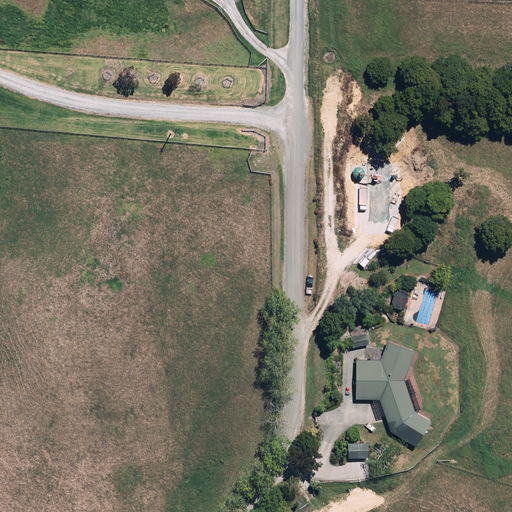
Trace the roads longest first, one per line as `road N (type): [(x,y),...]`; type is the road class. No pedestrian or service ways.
road 1 (unclassified): [(246,511),(277,470),(291,430),(293,0)]
road 2 (unknown): [(293,118),(48,78),(0,60)]
